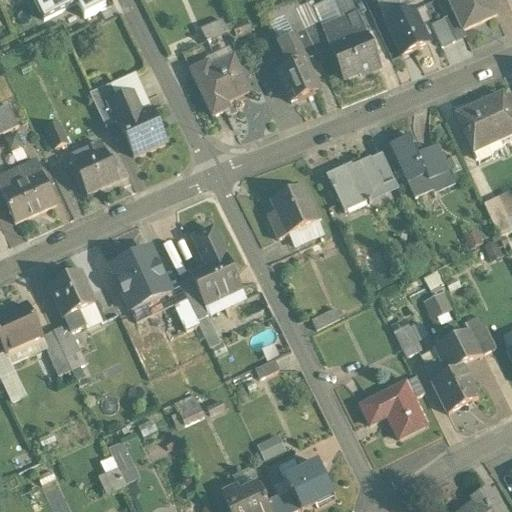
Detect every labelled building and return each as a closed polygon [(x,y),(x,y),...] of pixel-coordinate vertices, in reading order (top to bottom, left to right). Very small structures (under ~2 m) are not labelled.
[(29,0),(36,12),(59,0),(29,0)] [(59,0),(36,12),(34,13),(45,35),(76,19),(83,31),(102,21),(96,10),(99,8),(95,0),(59,0)] [(482,0),(441,0),(454,27),(462,44),(463,43),(495,28),(482,0)] [(347,8),(321,19),(323,25),(315,28),(319,39),(321,42),(355,28),(347,8)] [(394,12),(377,20),(385,37),(402,29),(394,12)] [(402,29),(385,37),(400,70),(427,57),(412,24),(402,29)] [(462,44),(454,27),(442,32),(453,54),(465,48),(463,43),(462,44)] [(355,28),(321,42),(328,59),(329,63),(364,49),(355,28)] [(284,33),(292,51),(304,46),(295,29),(284,33)] [(453,54),(442,32),(431,38),(441,60),(453,54)] [(198,46),(206,60),(227,50),(220,36),(198,46)] [(319,39),(304,46),(313,67),(314,69),(329,63),(321,42),(319,39)] [(313,67),(304,46),(292,51),(302,73),(313,67)] [(377,82),(364,49),(329,63),(342,94),(358,87),(359,90),(377,82)] [(292,51),(277,57),(287,79),(302,73),(292,51)] [(231,71),(208,82),(206,77),(189,85),(211,130),(227,122),(225,117),(248,106),(231,71)] [(287,79),(275,85),(289,117),(316,105),(302,73),(287,79)] [(135,87),(111,97),(120,115),(127,112),(135,130),(151,123),(135,87)] [(111,97),(88,107),(104,140),(117,135),(109,120),(120,115),(111,97)] [(120,115),(109,120),(117,135),(118,138),(135,130),(127,112),(120,115)] [(511,149),(495,114),(459,130),(478,169),(511,152),(511,149)] [(5,119),(0,120),(0,153),(17,146),(5,119)] [(135,130),(118,138),(133,171),(166,156),(151,123),(135,130)] [(71,154),(58,126),(42,134),(55,161),(71,154)] [(407,147),(388,156),(406,195),(424,187),(427,194),(447,184),(435,158),(416,166),(407,147)] [(94,169),(72,178),(73,180),(74,180),(87,209),(117,196),(110,181),(106,172),(100,156),(90,161),(94,169)] [(381,168),(370,172),(382,199),(393,194),(381,168)] [(112,169),(106,172),(110,181),(116,178),(112,169)] [(12,179),(21,198),(42,188),(32,170),(12,179)] [(369,170),(343,182),(342,180),(324,187),(330,201),(332,200),(342,224),(367,214),(364,207),(382,199),(370,172),(369,170)] [(21,198),(2,206),(15,236),(55,218),(42,188),(21,198)] [(275,258),(317,235),(301,204),(270,219),(274,228),(263,234),(275,258)] [(511,241),(496,207),(482,214),(498,249),(511,242),(511,241)] [(191,254),(202,278),(223,268),(212,245),(191,254)] [(149,261),(109,279),(128,322),(168,305),(149,261)] [(223,268),(202,278),(205,285),(189,293),(202,320),(238,302),(223,268)] [(80,285),(48,300),(66,337),(70,346),(71,346),(102,331),(80,285)] [(189,293),(179,298),(191,325),(202,320),(189,293)] [(179,298),(168,305),(128,322),(136,337),(175,319),(187,345),(198,340),(191,325),(179,298)] [(441,299),(419,310),(427,326),(449,316),(441,299)] [(241,301),(238,302),(202,320),(191,325),(198,340),(249,316),(241,301)] [(26,317),(0,329),(0,355),(5,367),(39,350),(41,349),(26,317)] [(327,319),(307,329),(313,342),(333,332),(327,319)] [(468,341),(479,363),(492,356),(482,335),(468,341)] [(66,337),(52,344),(64,370),(79,363),(71,346),(70,346),(66,337)] [(421,361),(410,338),(394,346),(406,369),(421,361)] [(479,363),(468,341),(433,360),(437,369),(453,361),(462,378),(481,368),(479,363)] [(52,344),(41,349),(39,350),(44,361),(58,390),(70,383),(64,370),(52,344)] [(39,350),(5,367),(7,371),(9,375),(10,377),(44,361),(39,350)] [(446,385),(432,392),(448,424),(477,408),(462,378),(453,361),(437,369),(438,369),(446,385)] [(438,369),(423,377),(432,392),(446,385),(438,369)] [(7,371),(0,374),(0,394),(0,395),(6,407),(21,400),(10,377),(9,375),(7,371)] [(272,371),(253,379),(258,391),(277,382),(272,371)] [(415,388),(405,393),(413,409),(423,404),(415,388)] [(405,393),(358,417),(368,436),(386,427),(397,450),(426,435),(413,409),(405,393)] [(164,420),(175,442),(204,429),(194,406),(164,420)] [(276,443),(255,452),(263,467),(284,458),(276,443)] [(115,479),(123,498),(138,491),(121,454),(106,461),(115,479)] [(282,489),(297,482),(292,471),(276,478),(282,489)] [(297,482),(282,489),(287,501),(288,502),(290,501),(295,511),(314,511),(331,504),(317,473),(297,482)] [(123,498),(115,479),(95,488),(104,507),(123,498)] [(255,494),(239,502),(236,496),(221,503),(225,511),(263,511),(255,494)] [(496,511),(486,497),(471,507),(473,511),(471,511),(496,511)] [(287,501),(277,505),(280,511),(295,511),(290,501),(288,502),(287,501)]
